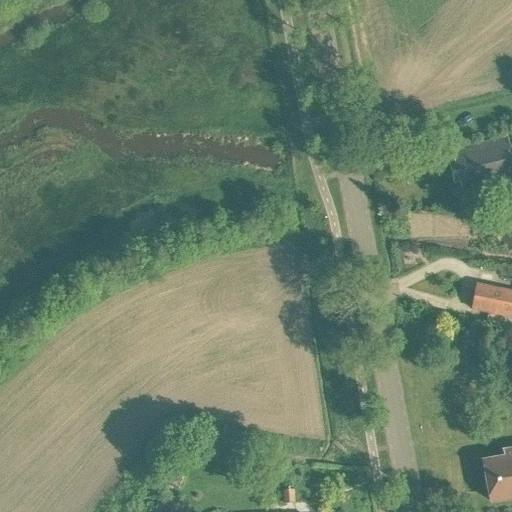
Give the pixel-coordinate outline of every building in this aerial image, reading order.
[(456,164),(450,166),(454,184),(460,182),(462,192),(483,187),(483,189),(511,182),(511,163),(506,139),(453,152),(456,164)] [(470,206),(480,203),(478,193),(468,195),(470,206)] [(476,292),(473,310),(511,317),(511,292),(484,287),(483,293),(476,292)] [(503,456),(483,460),(486,477),(483,477),(485,488),(488,487),(491,502),(511,498),(511,448),(501,451),(503,456)] [(175,465),(168,486),(178,489),(185,468),(175,465)]
